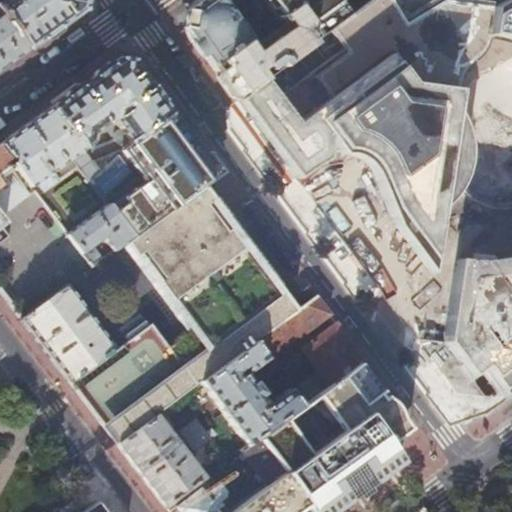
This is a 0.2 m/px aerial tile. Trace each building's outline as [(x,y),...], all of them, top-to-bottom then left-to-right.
[(0,0),(0,12),(28,50),(80,12),(81,0),(0,0)] [(200,0),(190,8),(187,32),(192,40),(211,65),(237,99),(257,84),(320,36),(351,12),(341,0),(200,0)] [(275,150),(296,179),(308,171),(318,163),(326,160),(327,139),(340,156),(343,156),(343,159),(344,162),(346,163),(350,164),(353,163),(355,161),(356,160),(359,162),(363,166),(370,173),(379,196),(386,214),(394,230),(409,248),(435,215),(445,204),(453,193),(463,172),(466,150),(462,125),(465,123),(466,126),(487,111),(485,108),(490,103),(499,94),(510,99),(511,100),(511,266),(502,269),(491,271),(481,272),(469,272),(459,271),(438,267),(429,274),(442,341),(468,376),(482,367),(498,389),(511,378),(511,0),(366,0),(351,12),(320,36),(257,84),(268,100),(248,114),(253,121),(278,103),(298,129),(272,148),(275,150)] [(0,69),(28,50),(0,12),(0,69)] [(50,108),(84,151),(91,160),(121,150),(170,113),(133,62),(117,60),(82,85),(50,108)] [(237,99),(248,114),(268,100),(257,84),(237,99)] [(499,94),(490,103),(491,104),(502,112),(511,116),(511,100),(510,99),(499,94)] [(256,125),(272,148),(298,129),(278,103),(253,121),(256,125)] [(0,144),(0,148),(31,189),(38,184),(53,173),(71,160),(84,151),(50,108),(24,128),(0,144)] [(327,139),(326,160),(340,156),(327,139)] [(0,216),(34,192),(31,189),(0,148),(0,216)] [(76,168),(89,184),(90,182),(100,173),(91,160),(84,151),(71,160),(76,168)] [(59,181),(76,168),(71,160),(53,173),(59,181)] [(59,184),(59,181),(53,173),(38,184),(44,192),(47,192),(59,184)] [(113,253),(127,243),(133,238),(90,182),(89,184),(107,207),(68,235),(83,255),(92,248),(104,240),(113,253)] [(167,348),(149,324),(115,349),(68,383),(116,446),(155,418),(179,400),(198,393),(295,314),(201,189),(133,238),(127,243),(128,244),(191,331),(179,340),(167,348)] [(2,226),(0,227),(0,244),(11,236),(2,226)] [(116,253),(179,340),(191,331),(128,244),(116,253)] [(83,255),(92,268),(102,261),(92,248),(83,255)] [(511,253),(492,258),(472,259),(452,257),(438,267),(459,271),(469,272),(481,272),(491,271),(502,269),(511,266),(511,253)] [(68,383),(115,349),(67,286),(21,320),(68,383)] [(295,314),(198,393),(242,450),(253,447),(297,414),(287,391),(267,406),(261,398),(263,396),(254,383),(251,385),(246,377),(266,361),(264,360),(297,337),(299,339),(330,316),(316,298),(295,314)] [(363,361),(337,325),(301,351),(325,393),(356,370),(363,361)] [(235,511),(339,511),(399,468),(383,447),(382,446),(385,444),(386,445),(391,452),(403,442),(399,438),(404,434),(403,433),(388,413),(373,393),(356,370),(325,393),(297,414),(253,447),(278,479),(262,491),(235,511)] [(155,418),(116,446),(118,455),(160,510),(201,481),(202,480),(155,418)] [(253,447),(242,450),(240,452),(262,491),(278,479),(253,447)] [(201,481),(160,510),(161,511),(220,511),(217,502),(223,497),(223,494),(218,487),(214,487),(208,491),(201,481)] [(77,511),(80,510),(68,493),(55,503),(61,511),(77,511)] [(104,511),(97,502),(83,511),(104,511)]
